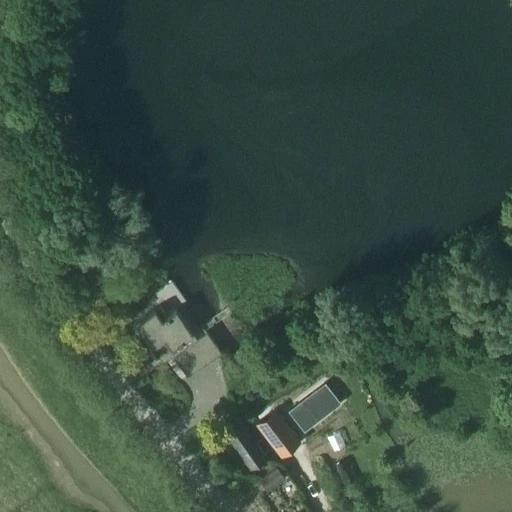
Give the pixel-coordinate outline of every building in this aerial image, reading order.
[(187,376),(216,356),(221,352),(206,330),(196,337),(176,308),(161,317),(155,308),(135,322),(152,346),(162,339),(187,376)] [(339,401),(325,382),(290,409),(304,428),(339,401)] [(300,439),(276,408),(257,422),(281,453),(300,439)] [(267,456),(244,424),(227,435),(250,468),(267,456)] [(285,476),(276,466),(259,479),(268,490),(285,476)]
